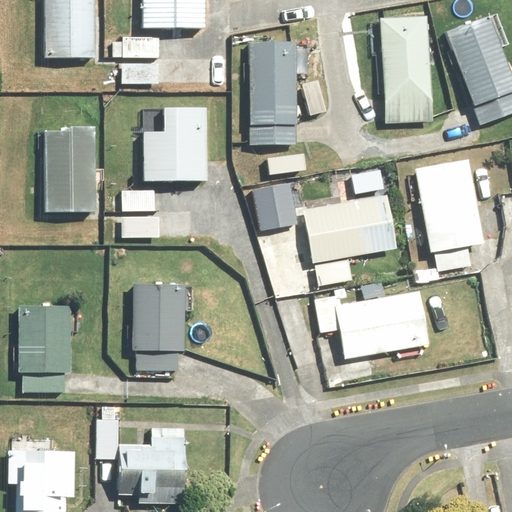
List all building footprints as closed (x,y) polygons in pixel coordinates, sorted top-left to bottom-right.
[(94,0),(46,0),(45,61),(93,62),(94,0)] [(203,32),(203,0),(144,0),(144,32),(203,32)] [(428,16),(380,18),(385,125),(434,123),(428,16)] [(511,65),(498,17),(449,32),(478,130),(511,119),(511,65)] [(158,40),(116,39),(115,59),(158,60),(158,40)] [(293,145),(295,47),(247,46),(245,144),(293,145)] [(160,65),(123,63),(121,83),(159,85),(160,65)] [(198,188),(199,111),(145,110),(145,188),(198,188)] [(45,132),(41,216),(97,218),(101,134),(45,132)] [(465,159),(413,169),(429,254),(481,244),(465,159)] [(163,191),(126,189),(123,239),(159,241),(163,191)] [(386,197),(301,210),(310,268),(395,255),(386,197)] [(184,289),(127,290),(128,372),(185,372),(184,289)] [(336,301),(345,362),(426,350),(417,289),(336,301)] [(67,314),(15,313),(13,390),(65,391),(67,314)] [(58,406),(24,405),(23,422),(57,423),(58,406)] [(107,421),(87,421),(88,466),(108,465),(107,421)] [(112,434),(114,506),(182,504),(180,433),(112,434)] [(4,454),(2,511),(65,511),(67,457),(4,454)]
